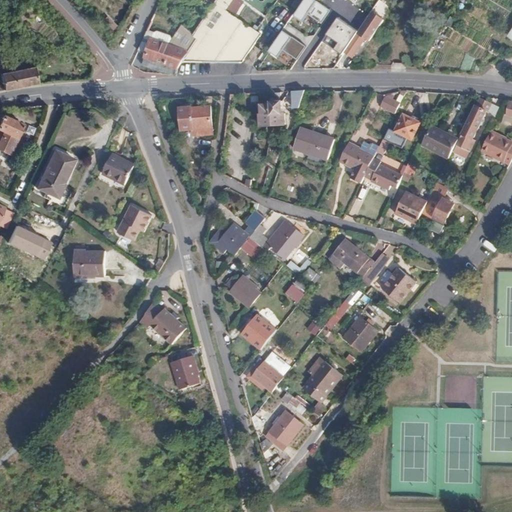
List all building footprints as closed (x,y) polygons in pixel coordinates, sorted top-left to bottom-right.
[(189,52),(183,61),(243,61),(262,33),(238,17),(246,6),(236,0),(216,0),(194,34),(198,39),(189,52)] [(333,11),(316,0),(304,0),(294,16),(304,22),(309,15),(324,25),(333,11)] [(352,28),(358,32),(372,11),(373,9),(365,3),(357,14),(360,15),(352,27),(352,28)] [(358,32),(345,52),(352,57),(354,58),(367,38),(368,38),(382,18),(372,11),(358,32)] [(336,50),(352,28),(352,27),(339,18),(322,41),(336,50)] [(371,40),(385,19),(382,18),(368,38),(371,40)] [(147,31),(138,51),(145,56),(145,57),(152,60),(151,64),(157,66),(159,62),(178,69),(183,61),(189,52),(198,39),(194,34),(182,26),(169,45),(152,39),(154,32),(148,29),(147,31)] [(307,47),(283,31),(269,53),(278,59),(283,51),(298,61),(307,47)] [(176,74),(178,69),(159,62),(157,66),(151,64),(152,60),(145,57),(143,65),(166,73),(176,74)] [(0,90),(33,84),(37,84),(33,67),(23,70),(21,61),(5,64),(6,73),(0,73),(0,75),(1,81),(0,81),(0,90)] [(305,90),(293,91),(294,109),(299,109),(305,90)] [(396,114),(401,104),(387,96),(382,107),(396,114)] [(492,104),(479,96),(476,107),(458,145),(470,152),(476,140),(473,139),(487,111),(489,112),(492,104)] [(271,104),(262,105),(263,115),(260,115),(261,126),(286,125),(286,113),(284,114),(283,101),(271,102),(271,104)] [(498,115),(501,107),(493,104),(490,111),(498,115)] [(191,129),(193,129),(212,127),(211,106),(181,109),(182,130),(185,130),(185,131),(191,131),(191,129)] [(403,113),(395,129),(413,138),(421,121),(403,113)] [(8,120),(0,116),(0,150),(8,154),(12,143),(20,125),(12,121),(14,118),(9,117),(8,120)] [(449,158),(459,139),(433,126),(424,145),(449,158)] [(212,127),(193,129),(194,136),(213,134),(212,127)] [(294,148),(309,154),(329,160),(335,139),(300,128),(294,148)] [(413,138),(395,129),(393,133),(411,142),(413,138)] [(511,143),(490,132),(481,150),(510,165),(511,161),(511,145),(511,143)] [(389,141),(384,139),(380,147),(379,150),(384,153),(389,141)] [(364,145),(362,149),(376,156),(379,150),(380,147),(374,144),(370,145),(368,143),(368,142),(366,141),(364,141),(363,144),(364,145)] [(350,142),(340,162),(350,166),(351,162),(345,160),(353,144),(350,142)] [(351,162),(350,166),(367,175),(375,158),(376,156),(362,149),(353,144),(345,160),(351,162)] [(74,158),(54,148),(36,185),(47,190),(41,203),(50,207),(74,158)] [(133,164),(112,150),(100,168),(121,182),(133,164)] [(329,160),(309,154),(307,160),(326,166),(329,160)] [(367,175),(366,177),(373,180),(373,181),(391,189),(393,185),(399,188),(405,176),(381,164),(382,162),(375,158),(367,175)] [(248,170),(245,180),(246,181),(244,185),(250,188),(254,171),(248,170)] [(432,174),(431,173),(429,177),(438,181),(440,177),(432,174)] [(450,178),(443,174),(439,181),(447,184),(450,178)] [(438,182),(433,192),(443,198),(448,187),(438,181),(438,182)] [(396,214),(417,225),(423,213),(428,202),(407,191),(396,214)] [(428,202),(423,213),(446,224),(455,204),(452,202),(444,199),(443,198),(433,192),(428,202)] [(149,216),(130,205),(116,233),(132,242),(137,233),(140,234),(149,216)] [(2,207),(0,206),(0,226),(4,229),(11,213),(2,208),(2,207)] [(229,249),(236,254),(241,248),(250,237),(261,225),(266,218),(257,211),(247,223),(251,227),(246,233),(234,224),(228,231),(216,246),(225,253),(229,249)] [(267,230),(261,225),(250,237),(262,247),(268,252),(272,248),(285,260),(304,236),(286,221),(270,241),(262,235),(267,230)] [(52,243),(19,227),(10,244),(44,260),(52,243)] [(211,242),(216,246),(228,231),(223,227),(211,242)] [(250,237),(241,248),(254,258),(262,247),(250,237)] [(366,275),(376,263),(347,239),(330,260),(341,269),(346,263),(364,277),(366,275)] [(75,276),(106,276),(106,251),(76,251),(75,276)] [(389,260),(382,255),(376,263),(366,275),(372,281),(389,260)] [(301,276),(304,271),(292,261),(288,266),(301,276)] [(311,268),(308,272),(304,277),(314,285),(320,276),(311,268)] [(417,282),(400,268),(394,275),(388,270),(382,278),(388,283),(383,289),(401,303),(417,282)] [(231,292),(250,307),(262,293),(243,278),(231,292)] [(298,291),(292,287),(287,294),(299,304),(304,295),(298,291)] [(346,300),(327,325),(332,329),(352,305),(346,300)] [(163,308),(152,301),(144,314),(138,318),(147,324),(150,319),(180,337),(191,319),(166,303),(163,308)] [(283,314),(288,317),(295,308),(291,305),(283,314)] [(242,334),(261,349),(273,335),(268,331),(272,327),(257,315),(242,334)] [(361,317),(356,324),(350,332),(345,338),(362,352),(379,331),(361,317)] [(350,332),(356,324),(354,322),(347,330),(350,332)] [(273,352),(265,362),(283,377),(291,367),(273,352)] [(198,371),(193,356),(171,364),(180,390),(201,384),(197,372),(198,371)] [(315,376),(327,362),(322,357),(310,372),(315,376)] [(253,376),(265,362),(261,359),(247,377),(264,390),(266,386),(253,376)] [(278,385),(284,378),(283,377),(265,362),(253,376),(266,386),(273,391),(278,385)] [(304,389),(322,402),(344,375),(327,362),(315,376),(304,389)] [(273,391),(282,399),(287,392),(278,385),(273,391)] [(273,391),(261,406),(271,413),(282,399),(273,391)] [(287,392),(282,399),(297,410),(302,404),(287,392)] [(322,419),(330,410),(322,402),(314,413),(322,419)] [(308,409),(302,404),(297,410),(303,416),(308,409)] [(287,411),(282,418),(276,426),(267,436),(285,450),(305,425),(287,411)] [(256,414),(252,418),(256,429),(261,427),(265,423),(256,414)] [(276,426),(282,418),(279,417),(274,424),(276,426)] [(267,439),(261,444),(266,458),(272,454),(269,450),(273,446),(267,439)]
